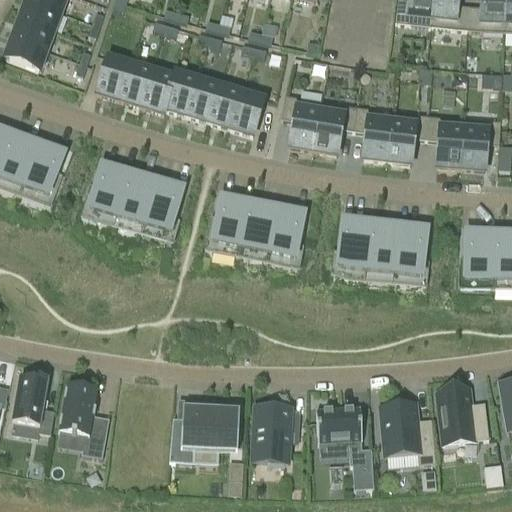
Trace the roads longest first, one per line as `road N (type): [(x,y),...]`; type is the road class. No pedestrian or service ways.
road 1 (residential): [(0,95),(303,185),(511,204)]
road 2 (residential): [(0,347),(242,377),(354,376),(511,360)]
